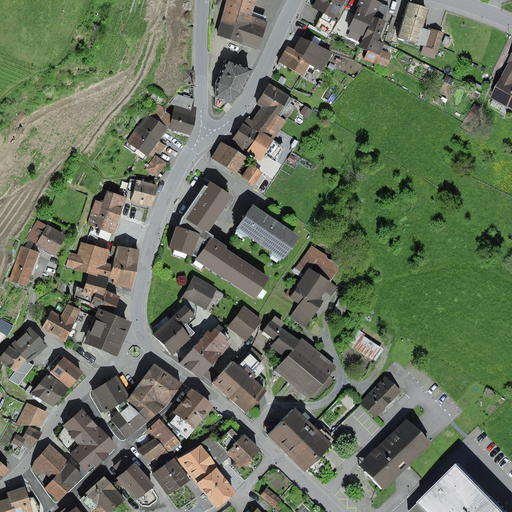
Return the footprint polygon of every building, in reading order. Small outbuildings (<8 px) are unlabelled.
[(223,0),(214,36),(252,50),(265,19),(247,12),(250,0),(223,0)] [(341,0),(312,0),(308,8),(319,15),(313,27),(328,35),(335,21),(331,18),(334,12),(337,13),(340,7),(338,5),(341,0)] [(364,41),(378,3),(370,0),(356,0),(344,30),(348,31),(345,38),(357,44),(359,39),(364,41)] [(388,7),(378,3),(364,41),(361,49),(364,52),(361,60),(384,67),(388,54),(378,50),(380,44),(375,42),(388,7)] [(424,8),(404,3),(393,38),(436,52),(442,32),(427,28),(426,30),(418,28),(424,8)] [(285,46),(276,66),(279,68),(281,65),(299,76),(305,65),(319,72),(329,53),(297,37),(291,50),(285,46)] [(248,71),(224,60),(216,76),(213,84),(212,97),(214,98),(214,108),(219,110),(238,93),(241,86),(248,71)] [(511,65),(507,63),(490,98),(511,110),(511,65)] [(195,70),(183,70),(183,83),(195,83),(195,70)] [(291,99),(268,85),(256,103),(262,107),(278,117),(280,114),(286,117),(293,106),(288,103),(291,99)] [(194,100),(177,95),(170,104),(175,106),(172,117),(170,129),(191,136),(195,125),(196,113),(191,111),(194,100)] [(158,104),(137,127),(159,141),(168,128),(170,129),(172,117),(166,112),(167,110),(158,104)] [(311,110),(303,106),(298,114),(305,118),(311,110)] [(278,117),(262,107),(251,122),(247,118),(242,125),(257,134),(258,133),(270,141),(284,121),(278,117)] [(257,134),(242,125),(233,139),(235,141),(233,144),(258,160),(265,150),(269,153),(267,155),(275,160),(283,148),(270,141),(258,133),(257,134)] [(166,146),(159,141),(137,127),(127,143),(128,143),(125,147),(135,154),(137,150),(149,157),(150,155),(155,147),(162,152),(166,146)] [(243,158),(218,142),(209,158),(221,165),(219,168),(232,176),(243,158)] [(155,147),(150,155),(153,157),(156,152),(160,155),(162,152),(155,147)] [(167,163),(155,156),(146,170),(157,178),(167,163)] [(259,173),(248,164),(238,177),(250,186),(259,173)] [(158,186),(131,179),(128,191),(133,193),(131,202),(153,207),(158,186)] [(204,231),(228,196),(209,183),(185,218),(182,216),(180,219),(177,228),(175,228),(168,248),(189,255),(190,254),(195,258),(194,260),(222,278),(223,277),(253,297),(265,278),(258,273),(256,276),(206,243),(211,236),(204,231)] [(103,202),(95,199),(86,224),(92,226),(99,229),(100,229),(98,236),(109,240),(112,233),(114,234),(127,198),(107,191),(103,202)] [(294,237),(250,207),(245,216),(241,216),(242,220),(236,228),(280,258),(286,250),(289,249),(288,245),(294,237)] [(38,220),(27,239),(55,255),(67,236),(48,225),(47,226),(38,220)] [(99,229),(92,226),(88,240),(95,243),(99,229)] [(111,250),(81,242),(78,255),(70,253),(67,266),(110,278),(113,264),(107,263),(111,250)] [(140,250),(118,245),(113,264),(110,278),(114,280),(113,284),(131,288),(140,250)] [(305,269),(327,282),(339,265),(309,245),(294,269),(302,274),(305,269)] [(40,253),(21,246),(9,280),(27,287),(40,253)] [(327,282),(305,269),(302,274),(299,277),(296,275),(284,295),(288,297),(287,298),(296,304),(304,291),(317,299),(322,292),(331,297),(337,288),(327,282)] [(191,276),(180,297),(203,310),(208,301),(214,290),(215,289),(191,276)] [(109,284),(88,277),(84,289),(77,286),(74,298),(91,303),(91,305),(114,314),(121,297),(107,291),(109,284)] [(222,295),(214,290),(208,301),(215,305),(222,295)] [(304,291),(296,304),(288,317),(304,327),(320,301),(317,299),(304,291)] [(351,302),(338,297),(335,305),(348,309),(351,302)] [(51,310),(42,329),(66,343),(67,341),(71,343),(76,332),(74,331),(77,324),(75,323),(80,311),(80,310),(73,307),(75,303),(69,300),(61,315),(51,310)] [(195,317),(185,306),(152,335),(163,347),(188,324),(195,317)] [(241,307),(225,328),(243,342),(260,321),(241,307)] [(133,323),(101,310),(98,319),(80,311),(75,323),(77,324),(74,331),(76,332),(71,343),(82,347),(85,338),(89,339),(87,344),(118,357),(133,323)] [(280,358),(269,371),(306,401),(333,367),(298,339),(296,342),(278,328),(281,323),(272,316),(259,332),(272,342),(267,347),(280,358)] [(188,324),(163,347),(172,356),(197,333),(188,324)] [(49,346),(30,326),(12,343),(19,349),(17,352),(26,360),(29,363),(49,346)] [(206,333),(204,331),(186,348),(205,365),(225,345),(221,342),(223,340),(210,328),(206,333)] [(363,334),(352,328),(342,344),(373,363),(382,349),(362,337),(363,334)] [(12,343),(0,358),(0,360),(15,371),(17,373),(26,360),(17,352),(19,349),(12,343)] [(205,365),(186,348),(175,364),(195,379),(205,365)] [(250,348),(233,367),(243,376),(256,363),(261,358),(250,348)] [(47,369),(51,372),(63,358),(60,354),(47,369)] [(70,389),(84,373),(65,356),(63,358),(51,372),(70,389)] [(17,373),(15,371),(9,380),(19,386),(34,366),(29,363),(26,360),(17,373)] [(227,362),(207,385),(225,399),(243,376),(233,367),(227,362)] [(260,367),(256,363),(243,376),(249,380),(255,373),(260,367)] [(154,364),(138,385),(167,405),(183,384),(154,364)] [(69,390),(48,373),(35,389),(30,386),(25,392),(33,397),(34,396),(53,408),(69,390)] [(265,380),(255,373),(249,380),(262,391),(263,392),(265,390),(265,380)] [(130,396),(117,376),(93,391),(105,413),(116,407),(118,409),(128,403),(126,401),(130,396)] [(249,380),(243,376),(225,399),(244,414),(262,391),(249,380)] [(399,393),(385,378),(359,405),(373,419),(399,393)] [(167,405),(138,385),(130,396),(126,401),(128,403),(148,422),(167,405)] [(214,406),(192,389),(174,413),(176,415),(168,425),(187,440),(214,406)] [(49,413),(27,403),(16,424),(19,426),(43,426),(49,413)] [(148,422),(128,403),(118,409),(120,412),(111,418),(127,439),(148,422)] [(289,408),(262,436),(279,453),(307,424),(303,421),(306,418),(300,412),(297,415),(289,408)] [(117,446),(83,411),(64,426),(65,428),(58,437),(86,473),(117,446)] [(182,444),(160,419),(148,430),(156,439),(157,438),(171,454),(182,444)] [(405,419),(356,464),(380,490),(429,445),(405,419)] [(307,424),(279,453),(299,472),(329,441),(326,437),(329,434),(320,425),(314,431),(307,424)] [(42,433),(29,426),(23,438),(16,434),(12,443),(21,448),(24,442),(34,448),(42,433)] [(232,428),(218,442),(227,452),(242,438),(232,428)] [(260,449),(245,434),(242,438),(227,452),(231,456),(236,461),(231,465),(237,471),(245,465),(247,467),(252,462),(249,459),(260,449)] [(212,435),(201,445),(217,467),(231,456),(227,452),(218,442),(212,435)] [(169,453),(156,439),(139,450),(149,463),(155,458),(157,461),(169,453)] [(34,462),(32,469),(38,475),(45,473),(52,481),(44,489),(58,501),(83,475),(50,444),(34,462)] [(201,445),(178,459),(197,484),(217,509),(237,493),(217,467),(201,445)] [(131,461),(126,455),(111,469),(116,474),(114,476),(135,499),(151,484),(131,461)] [(191,481),(175,458),(152,474),(168,496),(191,481)] [(0,461),(0,478),(8,469),(0,461)] [(509,511),(462,463),(459,466),(504,511),(509,511)] [(504,511),(459,466),(414,509),(416,511),(504,511)] [(102,474),(79,498),(91,510),(115,487),(102,474)] [(33,511),(26,487),(8,493),(10,499),(15,511),(33,511)] [(110,511),(125,499),(115,487),(91,510),(92,511),(110,511)] [(266,488),(260,496),(274,508),(280,500),(266,488)] [(15,511),(10,499),(0,502),(0,511),(15,511)]
